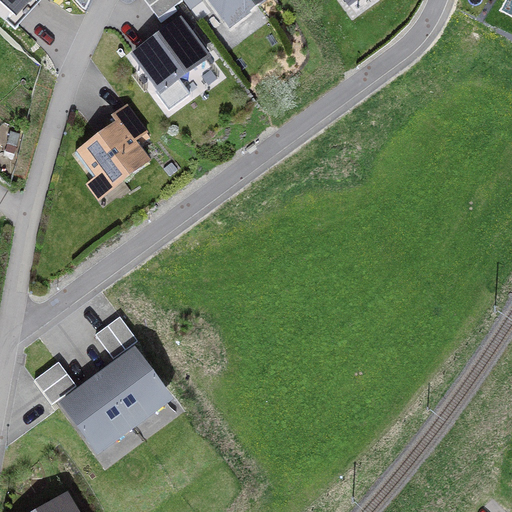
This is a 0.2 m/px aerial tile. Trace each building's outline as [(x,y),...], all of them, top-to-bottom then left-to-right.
[(0,0),(0,6),(16,21),(34,0),(0,0)] [(182,2),(180,0),(143,0),(158,20),(182,2)] [(211,0),(230,25),(262,0),(211,0)] [(179,23),(135,56),(161,91),(156,95),(168,111),(189,96),(177,80),(187,80),(188,72),(206,59),(179,23)] [(146,134),(126,108),(112,118),(117,125),(80,153),(108,191),(147,163),(130,141),(133,139),(135,142),(146,134)] [(137,342),(119,318),(95,336),(113,360),(137,342)] [(165,398),(133,354),(99,380),(133,427),(148,416),(145,412),(165,398)] [(76,387),(58,363),(34,381),(52,405),(76,387)] [(116,434),(119,438),(133,427),(99,380),(64,405),(96,448),(116,434)]
